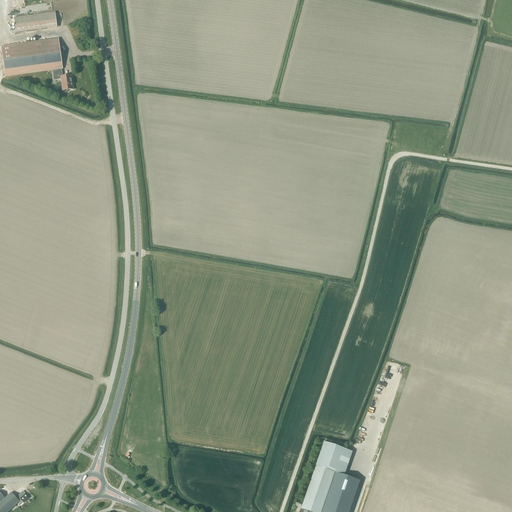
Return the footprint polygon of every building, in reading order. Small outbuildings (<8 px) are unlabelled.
[(16,33),(57,27),(55,13),(14,18),(16,33)] [(4,77),(5,77),(53,70),(54,81),(61,80),(63,91),(65,91),(66,92),(67,92),(68,91),(68,90),(73,90),(72,84),(71,85),(70,76),(63,77),(62,69),(58,39),(0,47),(4,77)] [(324,443),(316,467),(335,473),(339,474),(347,451),(324,443)] [(307,511),(308,511),(321,511),(335,473),(316,467),(303,503),(302,507),(301,509),(299,511),(307,511)] [(335,473),(321,511),(349,511),(360,481),(339,474),(335,473)] [(24,503),(29,498),(23,491),(17,496),(18,497),(17,499),(11,493),(4,498),(0,493),(0,511),(7,511),(19,502),(21,504),(23,502),(24,503)]
